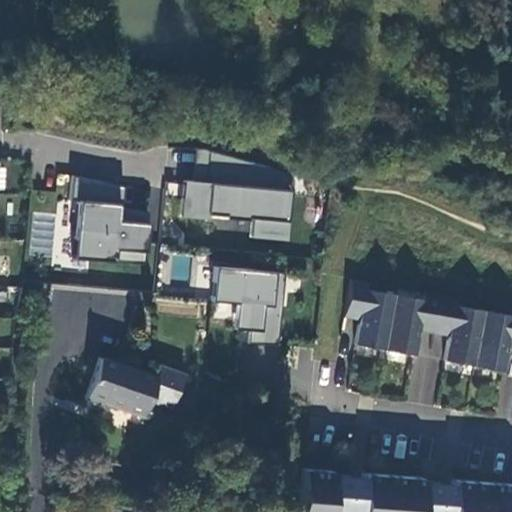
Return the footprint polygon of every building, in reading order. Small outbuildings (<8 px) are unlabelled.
[(289,240),(292,188),(244,185),(246,164),(197,162),(196,180),(184,180),(182,216),(251,220),(250,237),(289,240)] [(81,198),(76,255),(115,258),(116,245),(146,248),(150,210),(126,208),(128,183),(71,178),(70,197),(81,198)] [(244,304),(239,339),(277,344),(286,274),(217,265),(212,300),(244,304)] [(352,343),(381,348),(390,293),(362,288),(364,281),(347,278),(341,316),(356,318),(352,343)] [(381,348),(409,354),(414,329),(430,331),(436,294),(419,291),(418,298),(390,293),(381,348)] [(470,364),(479,309),(450,304),(452,296),(436,294),(430,331),(443,334),(439,359),(470,364)] [(511,346),(511,307),(509,307),(508,314),(479,309),(470,364),(499,369),(503,345),(511,346)] [(154,376),(98,356),(83,399),(102,406),(104,402),(142,415),(147,400),(170,407),(180,380),(187,383),(190,375),(158,365),(154,376)] [(511,511),(511,490),(510,490),(510,486),(450,481),(449,485),(419,482),(420,478),(360,473),(360,477),(329,474),(330,470),(301,468),(298,511),(511,511)]
